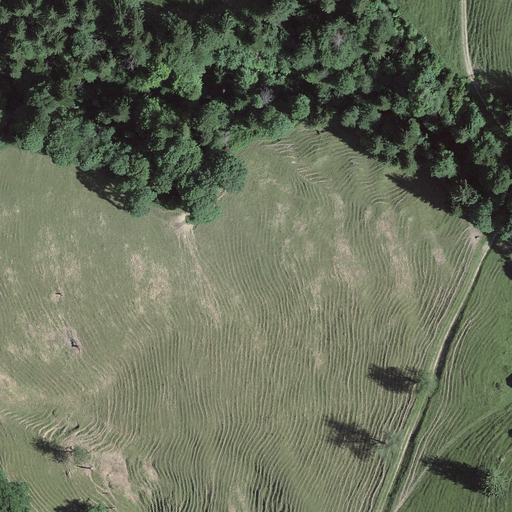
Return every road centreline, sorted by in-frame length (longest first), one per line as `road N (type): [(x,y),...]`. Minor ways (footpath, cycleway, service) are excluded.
road 1 (track): [(377,511),(446,332),(511,193)]
road 2 (track): [(396,511),(455,439),(511,402)]
road 3 (track): [(511,139),(472,82),(465,0)]
